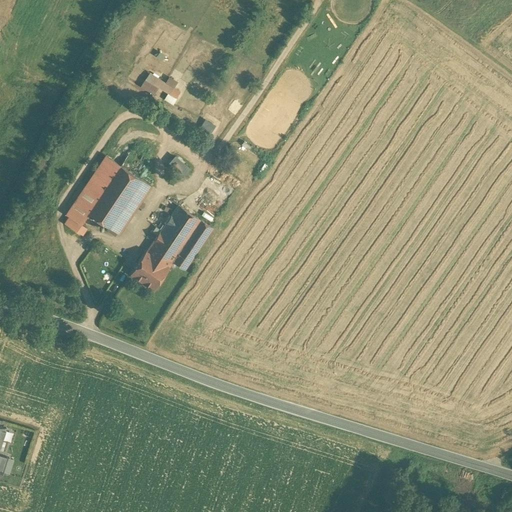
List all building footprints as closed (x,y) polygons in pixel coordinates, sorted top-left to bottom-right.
[(153,89),(153,72),(145,72),(145,89),(153,89)] [(155,76),(151,84),(177,97),(180,90),(173,87),(177,80),(167,75),(164,80),(155,76)] [(203,119),(199,130),(211,134),(215,123),(203,119)] [(137,141),(129,152),(128,152),(120,165),(134,174),(150,150),(137,141)] [(182,174),(188,167),(172,153),(166,160),(182,174)] [(120,165),(106,155),(87,183),(101,193),(120,165)] [(101,193),(88,212),(110,227),(114,220),(123,208),(128,200),(142,179),(134,174),(120,165),(101,193)] [(142,179),(128,200),(137,207),(151,186),(142,179)] [(87,183),(66,213),(70,216),(81,224),(88,212),(101,193),(87,183)] [(171,198),(154,223),(157,225),(162,229),(179,203),(171,198)] [(137,207),(128,200),(123,208),(132,214),(137,207)] [(158,234),(151,245),(174,260),(201,218),(179,203),(162,229),(158,234)] [(132,214),(123,208),(114,220),(124,226),(132,214)] [(81,224),(70,216),(65,223),(76,231),(81,224)] [(201,218),(174,260),(185,268),(213,226),(201,218)] [(124,226),(114,220),(110,227),(119,233),(124,226)] [(157,225),(153,231),(158,234),(162,229),(157,225)] [(174,260),(151,245),(148,250),(147,249),(131,273),(154,288),(174,260)] [(8,457),(0,454),(0,470),(4,471),(8,457)]
